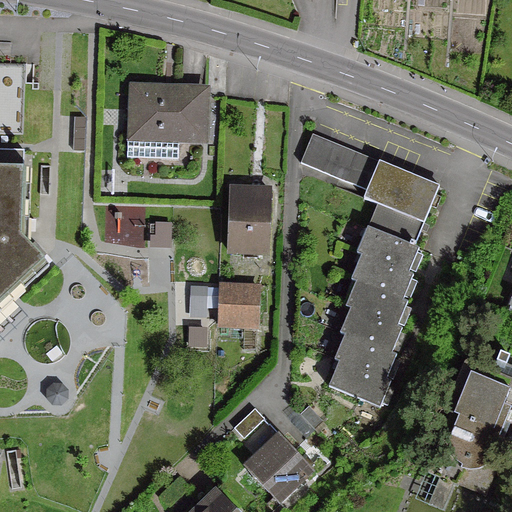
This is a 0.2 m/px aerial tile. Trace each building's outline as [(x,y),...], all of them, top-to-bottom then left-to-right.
[(201,141),(203,97),(162,95),(162,90),(131,89),(130,134),(126,133),(125,158),(175,160),(176,140),(201,141)] [(365,230),(416,251),(417,250),(412,248),(437,188),(310,135),(298,164),(365,191),(362,199),(375,204),(365,229),(365,230)] [(0,301),(43,261),(20,237),(22,169),(0,168),(0,301)] [(265,254),(267,191),(268,183),(266,183),(266,191),(229,190),(227,253),(265,254)] [(415,254),(416,251),(365,230),(369,232),(360,255),(355,253),(355,254),(411,277),(411,276),(406,274),(410,265),(416,268),(420,256),(415,254)] [(166,272),(167,248),(155,247),(142,247),(141,271),(166,272)] [(409,281),(411,277),(355,254),(354,255),(363,258),(354,282),(350,280),(349,281),(405,304),(406,303),(401,301),(405,292),(410,294),(415,283),(409,281)] [(511,265),(510,271),(511,271),(511,296),(508,306),(509,307),(502,325),(511,329),(511,265)] [(344,306),(344,307),(400,330),(395,328),(397,325),(402,327),(407,316),(401,313),(405,304),(349,281),(358,285),(349,308),(344,306)] [(255,327),(256,290),(216,288),(215,325),(255,327)] [(203,316),(203,294),(191,294),(191,316),(203,316)] [(338,333),(338,334),(394,357),(394,356),(390,354),(394,345),(399,347),(404,336),(398,334),(400,330),(344,307),(344,308),(352,311),(343,335),(338,333)] [(332,360),(389,383),(389,382),(384,381),(386,378),(391,380),(396,369),(390,366),(394,357),(338,334),(347,338),(337,361),(333,359),(332,360)] [(385,393),(389,383),(332,360),(332,361),(342,365),(332,388),(327,386),(326,388),(378,409),(380,404),(386,406),(390,395),(385,393)] [(511,373),(509,380),(463,361),(455,380),(461,383),(449,412),(457,416),(436,467),(455,475),(451,484),(483,497),(503,449),(497,447),(503,433),(490,428),(494,419),(511,426),(511,373)] [(320,423),(306,408),(299,415),(313,430),(320,423)] [(241,440),(260,422),(262,420),(252,410),(232,429),(241,440)] [(302,462),(279,438),(245,470),(277,504),(311,472),(302,462)] [(187,489),(187,488),(178,478),(157,498),(167,508),(187,489)] [(229,511),(215,496),(198,511),(229,511)]
